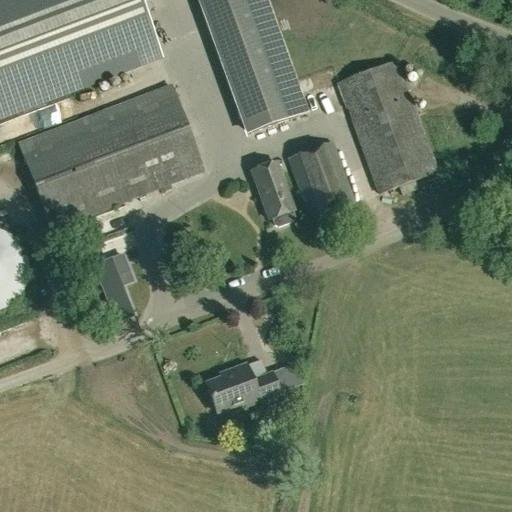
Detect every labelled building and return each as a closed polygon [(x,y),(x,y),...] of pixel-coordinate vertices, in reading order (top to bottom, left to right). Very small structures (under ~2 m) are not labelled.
[(0,0),(0,117),(159,57),(138,0),(0,0)] [(200,0),(249,135),(306,114),(265,0),(200,0)] [(339,85),(379,195),(437,173),(397,64),(339,85)] [(333,73),(307,78),(309,86),(335,81),(333,73)] [(18,147),(51,232),(204,173),(172,88),(18,147)] [(322,89),(323,109),(334,108),(334,89),(322,89)] [(309,221),(354,205),(332,144),(287,161),(309,221)] [(295,219),(292,214),(294,213),(276,164),(251,173),(269,222),(271,222),(273,227),(278,229),(292,224),(295,219)] [(0,309),(2,309),(12,304),(20,296),(25,286),(28,275),(28,264),(24,253),(18,243),(10,236),(0,231),(0,309)] [(251,382),(245,367),(232,372),(234,376),(205,387),(216,416),(245,405),(246,408),(279,396),(271,375),(251,382)]
